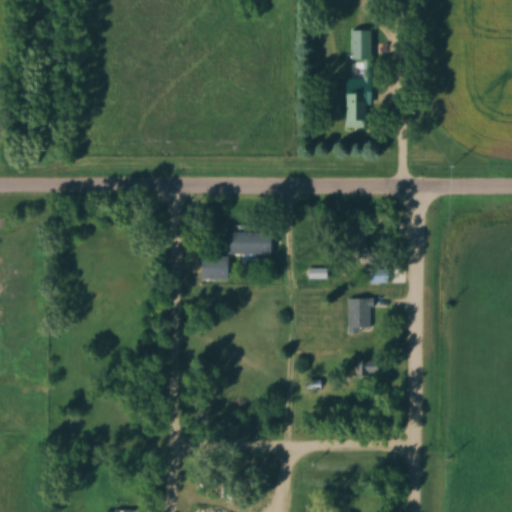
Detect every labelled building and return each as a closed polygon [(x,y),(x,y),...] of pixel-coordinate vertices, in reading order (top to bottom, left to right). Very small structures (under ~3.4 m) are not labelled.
[(374,30),(354,30),(354,60),(374,60),(374,30)] [(349,130),(371,130),(371,85),(349,84),(349,130)] [(227,254),(274,254),(274,232),(227,232),(227,254)] [(359,261),(369,258),(366,242),(356,244),(359,261)] [(231,255),(205,255),(205,279),(231,279),(231,255)] [(349,299),(349,332),(373,332),(373,299),(349,299)] [(253,330),(253,317),(245,317),(245,307),(222,307),(222,330),(253,330)] [(380,362),(359,362),(359,374),(380,375),(380,362)] [(284,393),(270,393),(270,417),(284,417),(284,393)]
